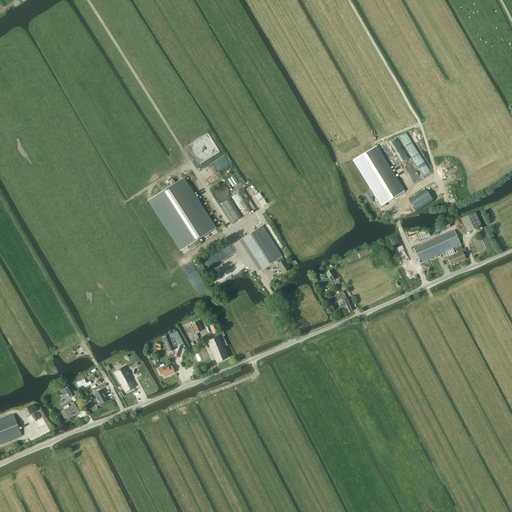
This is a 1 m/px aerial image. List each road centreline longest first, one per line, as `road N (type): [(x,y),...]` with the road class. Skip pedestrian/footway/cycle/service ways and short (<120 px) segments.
road 1 (tertiary): [(0,465),(511,251)]
road 2 (track): [(232,230),(87,0)]
road 3 (track): [(452,219),(419,121),(349,0)]
